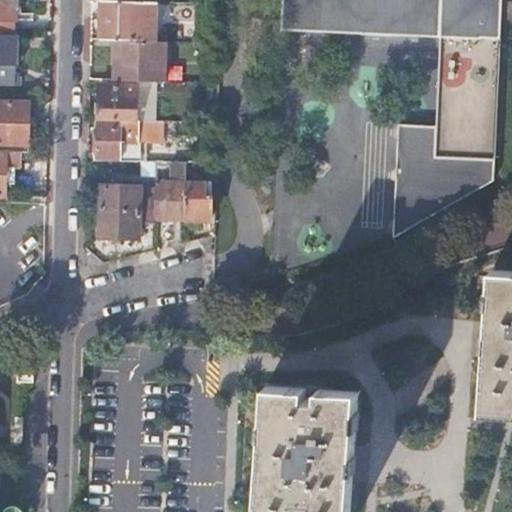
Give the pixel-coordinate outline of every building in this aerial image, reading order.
[(0,0),(0,17),(19,18),(19,6),(21,5),(20,0),(0,0)] [(102,0),(101,39),(116,39),(166,41),(168,41),(168,35),(152,34),(153,20),(159,20),(159,0),(152,0),(102,0)] [(504,19),(504,1),(504,0),(283,0),(282,31),(284,31),(285,29),(443,35),(439,127),(401,124),(396,238),(490,184),(491,160),(498,161),(504,19)] [(20,31),(1,31),(0,43),(0,82),(25,84),(25,75),(19,75),(20,31)] [(24,45),(53,46),(53,33),(24,32),(24,45)] [(116,39),(115,79),(165,80),(166,41),(116,39)] [(102,84),(101,119),(138,120),(139,85),(102,84)] [(0,149),(16,150),(21,151),(31,151),(33,100),(0,98),(0,149)] [(164,141),(165,120),(138,120),(101,119),(100,144),(97,144),(96,156),(99,156),(99,159),(146,160),(146,141),(164,141)] [(0,194),(9,195),(9,179),(14,179),(15,168),(20,168),(21,151),(16,150),(0,149),(0,194)] [(37,161),(50,161),(50,152),(38,151),(37,161)] [(158,217),(187,218),(188,181),(189,161),(176,160),(175,180),(159,180),(159,185),(158,217)] [(188,181),(187,218),(213,219),(214,181),(188,181)] [(142,220),(158,220),(158,217),(159,185),(104,184),(102,236),(141,237),(142,220)] [(511,268),(495,267),(486,403),(511,404),(511,268)] [(353,511),(362,391),(322,388),(322,396),(309,395),(310,387),(270,384),(260,511),(353,511)]
